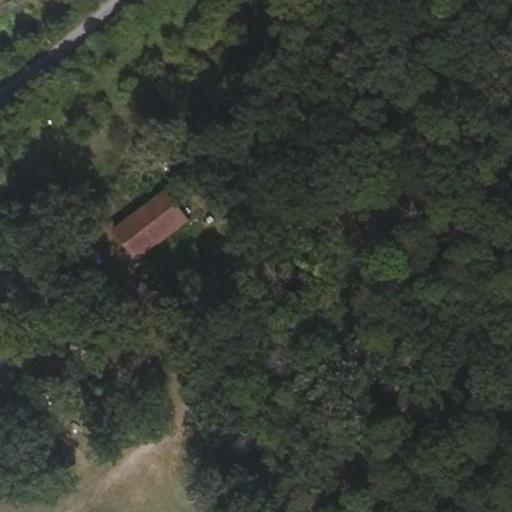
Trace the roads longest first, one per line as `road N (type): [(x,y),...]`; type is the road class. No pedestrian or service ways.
road 1 (track): [(511,139),(51,511)]
road 2 (track): [(109,0),(0,89)]
